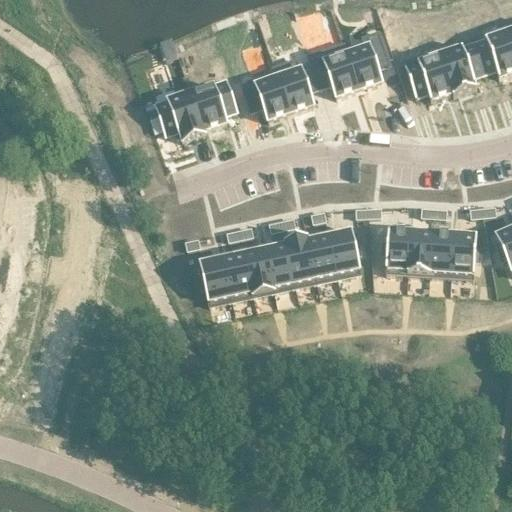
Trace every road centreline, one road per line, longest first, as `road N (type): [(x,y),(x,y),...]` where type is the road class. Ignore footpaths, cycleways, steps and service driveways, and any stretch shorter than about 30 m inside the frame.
road 1 (residential): [(511,144),(424,155),(320,149),(273,156),(182,188)]
road 2 (residential): [(161,511),(0,444)]
